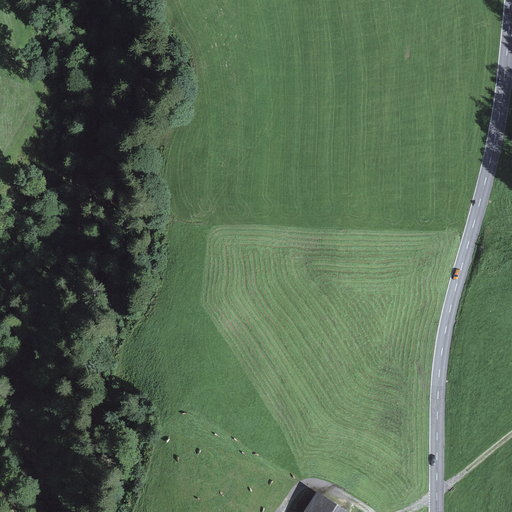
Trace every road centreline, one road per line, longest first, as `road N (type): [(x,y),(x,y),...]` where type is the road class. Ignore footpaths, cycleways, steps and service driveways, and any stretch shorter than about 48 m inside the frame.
road 1 (secondary): [(511,9),(497,131),(443,339),(437,511)]
road 2 (track): [(406,511),(511,434)]
